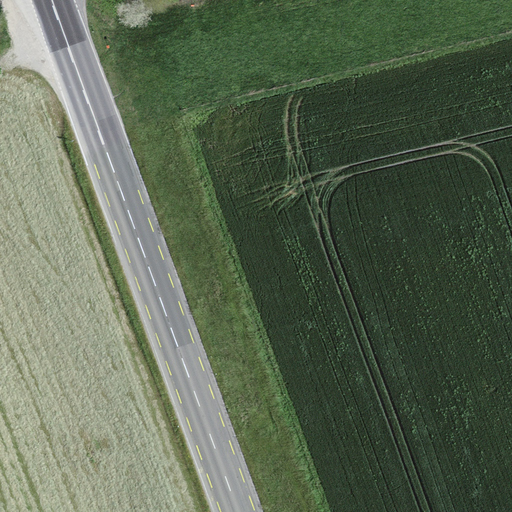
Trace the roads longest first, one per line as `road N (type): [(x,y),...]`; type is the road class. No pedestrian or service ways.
road 1 (primary): [(237,511),(51,0)]
road 2 (track): [(0,67),(275,0)]
